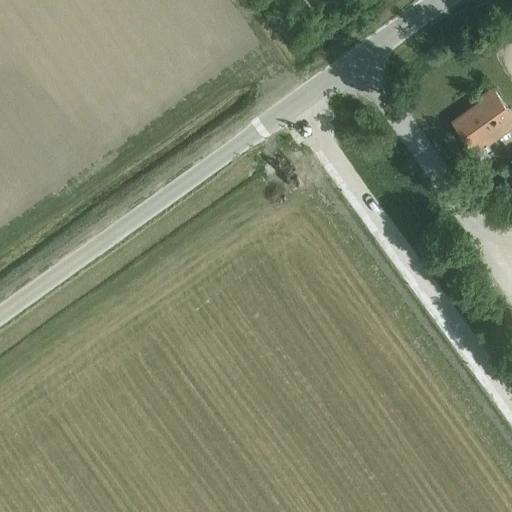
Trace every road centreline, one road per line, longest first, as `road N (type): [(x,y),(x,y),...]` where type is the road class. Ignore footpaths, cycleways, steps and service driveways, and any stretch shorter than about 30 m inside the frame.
road 1 (unclassified): [(0,317),(443,0)]
road 2 (unknown): [(354,63),(511,261)]
